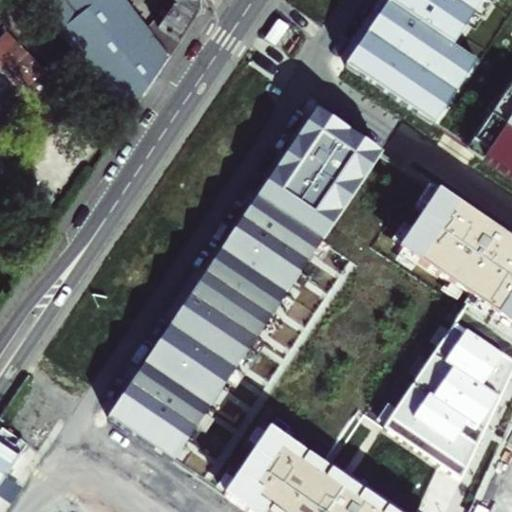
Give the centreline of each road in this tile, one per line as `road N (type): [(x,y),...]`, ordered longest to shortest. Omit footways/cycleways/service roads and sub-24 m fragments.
road 1 (tertiary): [(239,20),(0,376)]
road 2 (residential): [(310,73),(78,428)]
road 3 (residential): [(511,213),(310,73)]
road 4 (residential): [(78,428),(201,511)]
